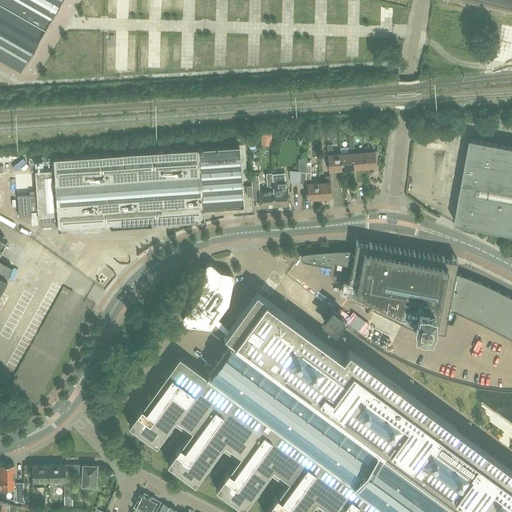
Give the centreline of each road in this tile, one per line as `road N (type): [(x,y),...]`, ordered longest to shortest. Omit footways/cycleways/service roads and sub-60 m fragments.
road 1 (secondary): [(392,222),(223,235),(162,259),(114,306),(65,408)]
road 2 (unclassified): [(392,222),(422,0)]
road 3 (secondary): [(511,266),(464,242),(392,222)]
